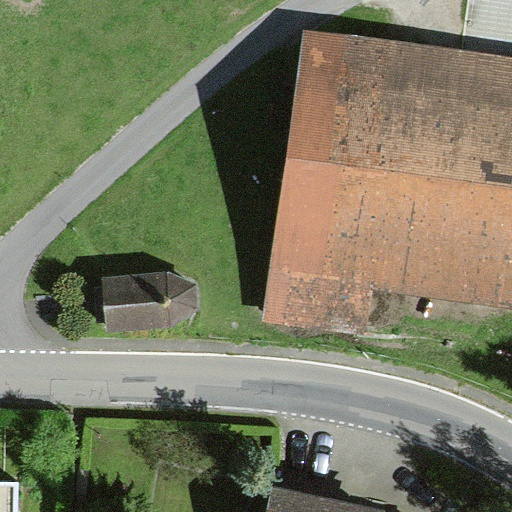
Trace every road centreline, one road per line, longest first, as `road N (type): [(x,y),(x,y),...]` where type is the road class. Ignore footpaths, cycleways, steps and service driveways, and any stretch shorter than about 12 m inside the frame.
road 1 (tertiary): [(511,454),(412,411),(339,395),(255,385),(0,381)]
road 2 (unclassified): [(321,0),(173,108),(0,273)]
